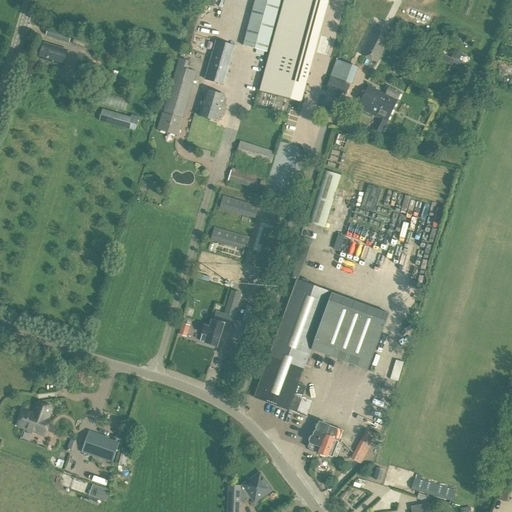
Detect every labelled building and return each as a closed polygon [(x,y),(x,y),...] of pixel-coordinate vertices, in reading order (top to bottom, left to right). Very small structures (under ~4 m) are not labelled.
[(256,0),(244,46),(267,52),(281,0),(256,0)] [(302,104),(330,0),(287,0),(263,93),(302,104)] [(196,9),(184,49),(192,52),(203,11),(196,9)] [(374,26),(361,54),(379,62),(392,34),(374,26)] [(48,28),(46,35),(70,42),(72,35),(48,28)] [(75,36),(73,43),(97,50),(99,43),(75,36)] [(217,41),(206,79),(225,84),(236,46),(217,41)] [(43,43),(39,58),(63,65),(67,50),(43,43)] [(181,58),(164,113),(183,119),(198,72),(190,70),(192,61),(181,58)] [(336,60),(330,76),(351,84),(356,68),(336,60)] [(106,67),(105,80),(112,81),(113,68),(106,67)] [(331,78),(328,87),(347,94),(350,85),(331,78)] [(369,87),(359,108),(380,118),(374,129),(382,133),(402,93),(390,87),(386,95),(369,87)] [(202,105),(200,115),(219,121),(221,115),(224,116),(228,104),(224,103),(227,95),(207,90),(203,105),(202,105)] [(95,119),(115,124),(118,111),(99,106),(95,119)] [(164,113),(159,129),(178,135),(183,119),(164,113)] [(119,114),(116,125),(136,131),(139,120),(119,114)] [(341,117),(336,127),(346,132),(351,122),(341,117)] [(331,142),(341,144),(343,132),(333,130),(331,142)] [(241,141),(237,152),(272,163),(275,153),(241,141)] [(406,142),(404,151),(410,153),(412,143),(406,142)] [(232,169),(229,181),(263,191),(267,178),(232,169)] [(309,223),(324,227),(342,175),(325,169),(309,223)] [(388,206),(392,190),(386,188),(382,205),(388,206)] [(224,197),(220,210),(254,220),(258,207),(224,197)] [(481,233),(511,242),(511,230),(485,221),(481,233)] [(214,229),(211,241),(245,251),(249,239),(214,229)] [(305,245),(293,279),(298,281),(311,247),(305,245)] [(322,250),(321,256),(338,260),(339,254),(322,250)] [(234,263),(208,255),(198,289),(223,297),(226,287),(230,288),(234,274),(230,273),(234,263)] [(325,267),(340,269),(341,264),(326,261),(325,267)] [(298,281),(255,398),(288,410),(297,413),(306,387),(298,384),(311,351),(368,372),(390,316),(298,281)] [(204,327),(202,334),(207,336),(205,344),(217,347),(222,332),(220,331),(222,325),(233,328),(235,319),(234,318),(240,299),(230,296),(224,315),(216,312),(211,329),(204,327)] [(255,325),(247,322),(243,334),(252,336),(255,325)] [(225,341),(220,355),(231,358),(235,344),(225,341)] [(397,360),(391,379),(398,381),(404,362),(397,360)] [(23,412),(18,427),(44,436),(50,421),(47,420),(51,409),(36,404),(32,415),(23,412)] [(428,420),(427,423),(464,435),(467,424),(433,414),(431,421),(428,420)] [(309,443),(307,448),(315,451),(316,448),(319,449),(318,454),(328,458),(329,457),(332,458),(342,431),(319,422),(315,431),(314,431),(313,435),(311,436),(308,443),(309,443)] [(367,431),(351,459),(360,464),(376,436),(367,431)] [(87,437),(82,454),(89,455),(88,458),(98,461),(99,458),(113,462),(118,446),(87,437)] [(125,463),(128,450),(123,448),(119,461),(125,463)] [(377,469),(373,480),(380,482),(384,471),(377,469)] [(228,485),(226,511),(238,511),(239,500),(243,501),(243,499),(246,498),(247,499),(250,497),(254,503),(262,497),(263,495),(269,491),(270,489),(266,483),(266,481),(262,476),(261,476),(259,474),(243,485),(244,486),(240,487),(240,486),(228,485)] [(414,479),(411,491),(452,503),(455,492),(419,481),(421,476),(416,475),(415,479),(414,479)] [(511,485),(507,484),(503,500),(509,502),(511,489),(511,485)] [(417,493),(416,499),(426,502),(428,496),(417,493)] [(441,500),(428,496),(426,502),(440,506),(441,500)]
